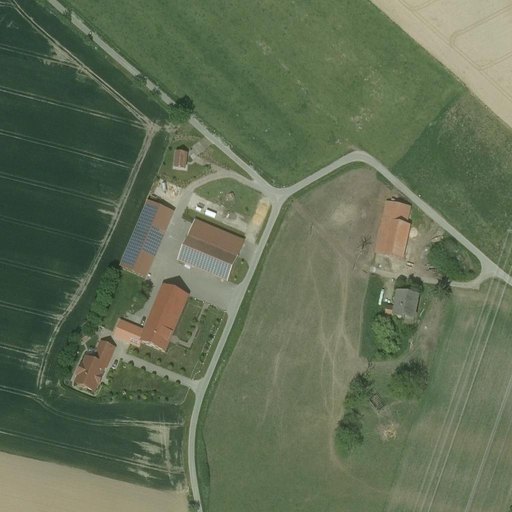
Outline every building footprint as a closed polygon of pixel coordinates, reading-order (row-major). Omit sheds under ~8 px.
[(173,213),(148,203),(133,239),(158,250),(173,213)] [(386,203),(382,221),(390,223),(390,222),(407,226),(411,209),(386,203)] [(407,226),(390,222),(390,223),(382,221),(375,254),(383,256),(402,260),(409,227),(407,226)] [(244,243),(195,222),(188,238),(209,246),(212,240),(240,252),(244,243)] [(209,246),(188,238),(178,261),(227,282),(240,252),(212,240),(209,246)] [(158,250),(133,239),(121,268),(146,278),(158,250)] [(143,335),(140,342),(164,352),(188,297),(163,287),(143,335)] [(418,298),(398,294),(393,318),(405,320),(405,317),(414,319),(418,298)] [(74,337),(81,346),(91,339),(84,330),(74,337)] [(143,335),(130,330),(125,341),(138,346),(140,342),(143,335)] [(114,350),(101,344),(93,362),(104,367),(104,368),(106,369),(114,350)] [(93,362),(87,359),(83,367),(82,366),(78,376),(79,376),(76,384),(78,385),(79,388),(83,389),(86,388),(94,392),(97,384),(99,385),(102,378),(100,377),(104,368),(104,367),(93,362)]
